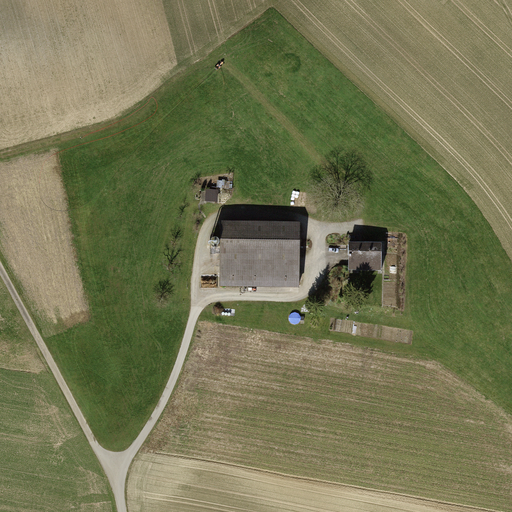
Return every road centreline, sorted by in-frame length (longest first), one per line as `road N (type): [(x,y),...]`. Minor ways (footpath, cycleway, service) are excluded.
road 1 (track): [(0,156),(111,125),(200,62),(220,65),(356,207)]
road 2 (track): [(112,479),(162,402),(190,322),(211,302),(301,294),(321,231),(356,227),(356,207)]
road 3 (track): [(112,479),(0,273)]
